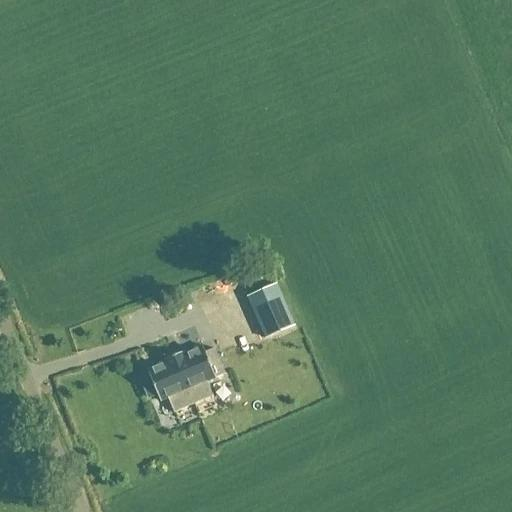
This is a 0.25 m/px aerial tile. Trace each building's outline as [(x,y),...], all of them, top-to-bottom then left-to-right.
[(247,298),(265,340),(294,326),(276,285),(247,298)] [(237,311),(218,319),(226,339),(245,331),(237,311)] [(233,364),(243,386),(291,364),(281,342),(233,364)] [(184,352),(174,357),(194,405),(213,397),(206,383),(225,375),(214,349),(205,353),(202,347),(185,354),(184,352)] [(174,414),(194,405),(174,357),(163,361),(164,363),(146,370),(149,377),(141,381),(149,399),(157,396),(160,402),(167,399),(174,414)]
